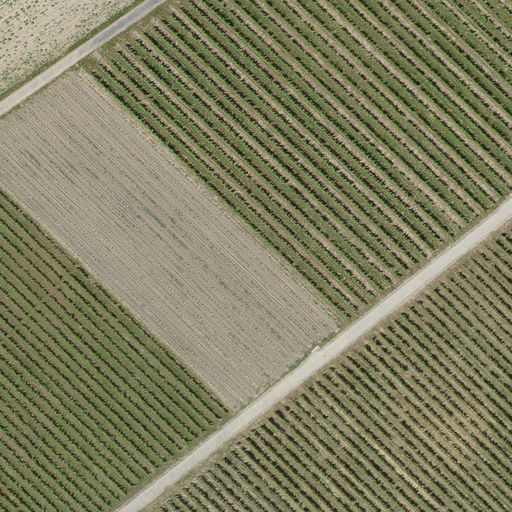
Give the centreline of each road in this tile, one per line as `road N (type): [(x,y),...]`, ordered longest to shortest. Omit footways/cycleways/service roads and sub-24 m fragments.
road 1 (track): [(112,511),(511,195)]
road 2 (track): [(0,109),(156,0)]
